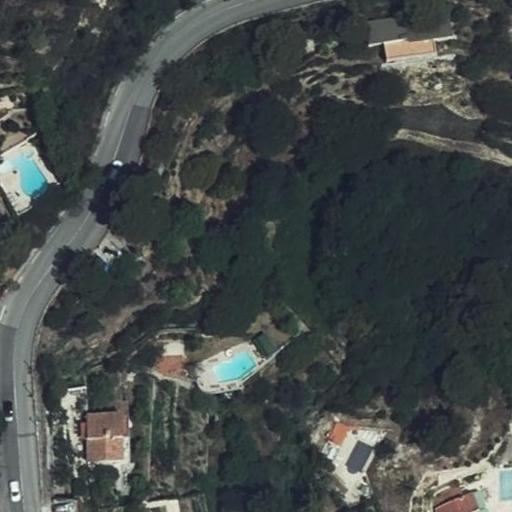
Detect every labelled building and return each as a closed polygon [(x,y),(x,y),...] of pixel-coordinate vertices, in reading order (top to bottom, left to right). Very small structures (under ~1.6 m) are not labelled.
[(431,17),(430,10),(367,19),(371,46),(384,44),(387,62),(437,55),(435,40),(455,37),(451,14),(431,17)] [(99,248),(84,274),(98,287),(118,267),(99,248)] [(168,373),(173,377),(179,376),(174,340),(147,344),(149,352),(157,363),(168,373)] [(161,379),(173,377),(168,373),(157,363),(149,352),(153,370),(161,379)] [(81,419),(82,397),(54,405),(59,424),(81,419)] [(84,397),(82,397),(81,419),(90,417),(84,397)] [(133,465),(125,404),(104,407),(106,419),(86,422),(92,470),(133,465)] [(87,511),(88,503),(63,499),(60,511),(87,511)]
